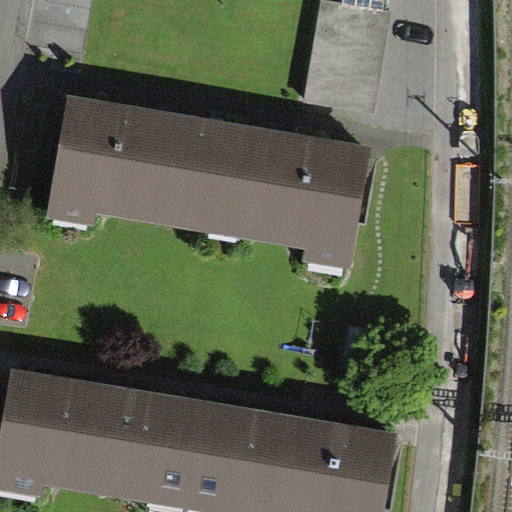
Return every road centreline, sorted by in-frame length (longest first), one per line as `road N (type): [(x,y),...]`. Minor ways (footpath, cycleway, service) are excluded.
road 1 (residential): [(431,511),(458,239),(458,0)]
road 2 (residential): [(23,0),(0,124)]
